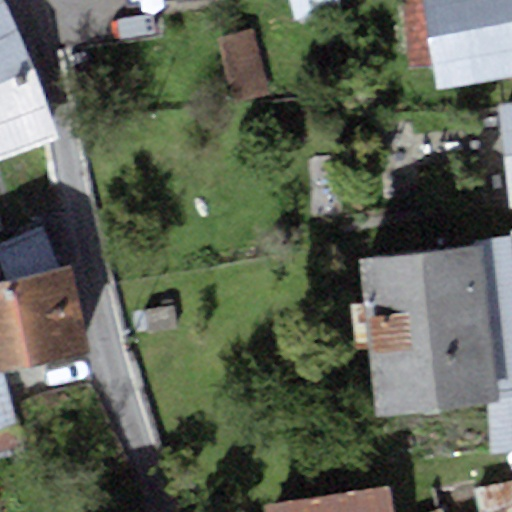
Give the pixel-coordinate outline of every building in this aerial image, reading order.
[(139,0),(141,18),(281,3),(280,0),(139,0)] [(511,0),(424,0),(440,90),(511,76),(511,0)] [(3,3),(0,4),(0,147),(47,130),(3,3)] [(511,117),(499,119),(511,211),(511,117)] [(486,261),(364,272),(379,428),(511,416),(511,297),(506,298),(504,273),(487,274),(486,261)] [(71,278),(0,291),(0,380),(87,364),(71,278)] [(0,445),(20,439),(5,390),(0,389),(0,445)] [(438,511),(437,511),(511,511),(511,483),(474,490),(438,507),(438,511)]
